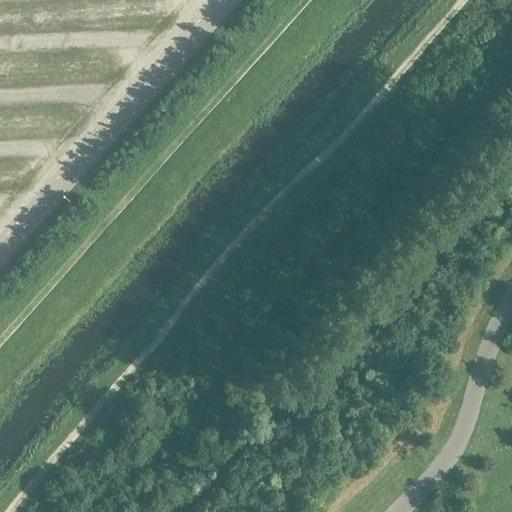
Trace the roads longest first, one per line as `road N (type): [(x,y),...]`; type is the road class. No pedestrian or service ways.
road 1 (unknown): [(182,511),(511,162)]
road 2 (unclassified): [(228,0),(0,252)]
